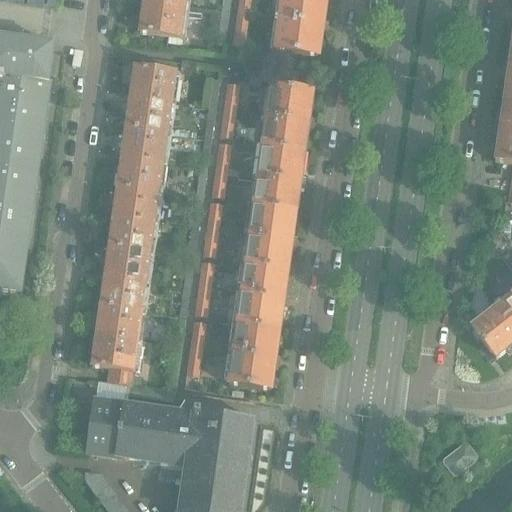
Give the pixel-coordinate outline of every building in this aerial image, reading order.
[(183,41),(189,0),(143,0),(139,35),(173,39),(172,47),(179,48),(181,41),(183,41)] [(230,16),(231,0),(224,0),(222,15),(230,16)] [(249,21),(251,0),(239,0),(237,20),(249,21)] [(318,61),(321,36),(326,1),(318,0),(281,0),(274,55),(318,61)] [(188,12),(187,19),(200,21),(201,13),(188,12)] [(226,42),(230,16),(222,15),(218,41),(226,42)] [(244,50),(249,21),(237,20),(233,49),(244,50)] [(0,293),(21,297),(49,98),(50,91),(51,81),(62,83),(66,55),(55,53),(56,47),(46,46),(44,46),(45,40),(1,33),(0,37),(0,293)] [(216,114),(222,70),(214,69),(207,112),(216,114)] [(170,134),(178,77),(134,71),(126,128),(170,134)] [(235,117),(239,88),(227,86),(223,114),(235,117)] [(305,155),(308,133),(313,94),(270,88),(263,134),(252,132),(250,147),(261,149),(305,155)] [(511,105),(504,104),(495,164),(511,166),(511,105)] [(212,142),(216,114),(207,112),(203,141),(212,142)] [(232,142),(235,117),(223,114),(219,140),(232,142)] [(162,195),(170,134),(126,128),(118,189),(162,195)] [(208,173),(212,142),(203,141),(199,171),(208,173)] [(227,176),(231,148),(219,146),(215,174),(227,176)] [(296,214),(299,192),(305,155),(261,149),(253,208),(296,214)] [(203,204),(208,173),(199,171),(195,203),(203,204)] [(223,202),(227,176),(215,174),(211,200),(223,202)] [(153,256),(162,195),(118,189),(109,250),(153,256)] [(199,232),(203,204),(195,203),(191,230),(199,232)] [(219,234),(222,208),(210,206),(206,232),(219,234)] [(288,275),(291,252),(296,214),(253,208),(244,268),(288,275)] [(195,262),(199,232),(191,230),(187,261),(195,262)] [(215,261),(219,234),(206,232),(202,260),(215,261)] [(144,319),(153,256),(109,250),(100,313),(144,319)] [(191,291),(195,262),(187,261),(182,290),(191,291)] [(210,294),(214,267),(202,265),(198,292),(210,294)] [(279,333),(282,311),(288,275),(244,268),(236,327),(279,333)] [(182,290),(178,320),(187,321),(191,291),(182,290)] [(206,321),(210,294),(198,292),(194,319),(206,321)] [(511,349),(511,297),(472,329),(486,347),(480,351),(491,365),(511,349)] [(136,380),(144,319),(100,313),(92,369),(109,372),(108,386),(134,389),(136,380)] [(182,352),(187,321),(178,320),(174,351),(182,352)] [(201,358),(206,328),(193,326),(189,356),(201,358)] [(270,396),(274,371),(279,333),(236,327),(227,390),(270,396)] [(176,395),(182,352),(174,351),(168,394),(173,395),(176,395)] [(198,382),(201,358),(189,356),(185,380),(198,382)] [(89,456),(119,461),(126,410),(129,391),(99,386),(89,456)] [(241,511),(254,424),(251,423),(239,425),(207,420),(207,416),(202,415),(202,420),(199,419),(200,416),(196,415),(195,420),(126,410),(119,461),(162,467),(160,479),(183,483),(178,511),(241,511)] [(477,460),(468,448),(465,448),(444,464),(444,466),(453,478),(457,478),(477,463),(477,460)] [(115,497),(100,478),(85,476),(91,488),(104,506),(115,497)] [(125,511),(115,497),(104,506),(108,511),(125,511)]
